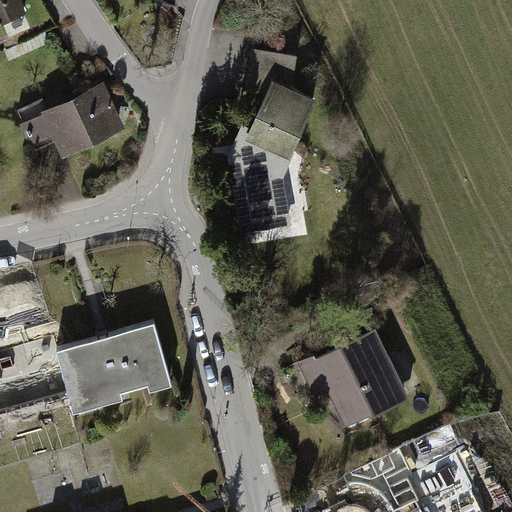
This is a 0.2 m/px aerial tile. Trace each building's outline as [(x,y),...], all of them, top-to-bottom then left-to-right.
[(18,0),(0,0),(0,22),(24,12),(18,0)] [(295,56),(249,51),(244,98),(265,101),(246,145),(229,161),(240,238),(275,236),(292,224),(282,187),(314,103),(292,93),(295,56)] [(44,97),(16,109),(30,140),(51,131),(61,152),(125,123),(104,78),(47,105),(44,97)] [(56,334),(0,349),(0,409),(14,405),(16,412),(67,398),(69,406),(121,391),(119,383),(145,376),(148,387),(173,381),(155,317),(59,344),(56,334)] [(375,335),(299,373),(314,401),(327,394),(347,434),(406,404),(403,400),(423,390),(404,353),(388,361),(375,335)] [(454,511),(432,459),(354,492),(362,511),(454,511)]
